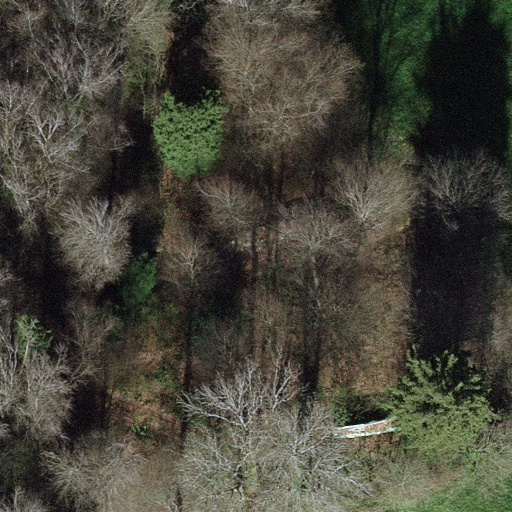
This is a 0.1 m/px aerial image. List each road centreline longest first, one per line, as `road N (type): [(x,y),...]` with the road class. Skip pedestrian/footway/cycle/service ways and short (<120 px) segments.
road 1 (track): [(511,427),(151,426),(0,407)]
road 2 (track): [(0,68),(122,0)]
